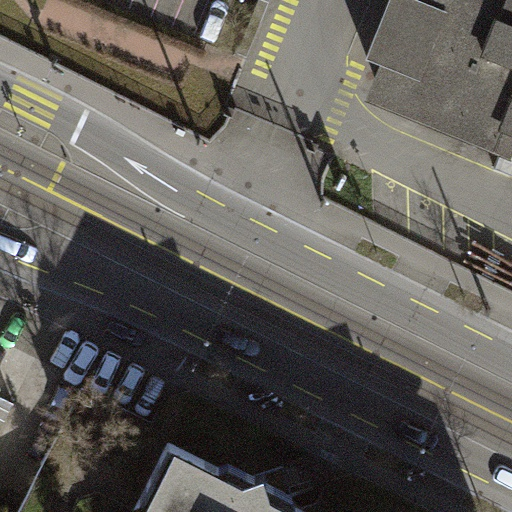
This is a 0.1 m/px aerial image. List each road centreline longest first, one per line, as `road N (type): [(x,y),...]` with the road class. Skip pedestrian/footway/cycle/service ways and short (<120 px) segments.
road 1 (tertiary): [(511,362),(233,225),(0,87)]
road 2 (tertiary): [(0,243),(131,292),(511,482)]
